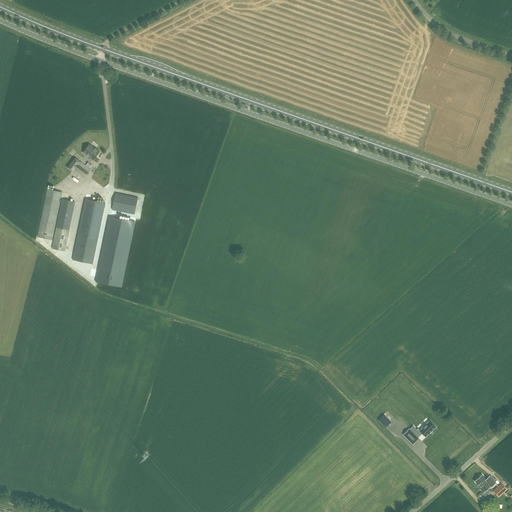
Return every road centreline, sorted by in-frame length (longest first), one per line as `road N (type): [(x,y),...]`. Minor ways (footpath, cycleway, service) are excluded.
road 1 (unclassified): [(511,204),(97,60)]
road 2 (primary): [(511,192),(102,49)]
road 3 (unclassified): [(412,511),(511,424)]
